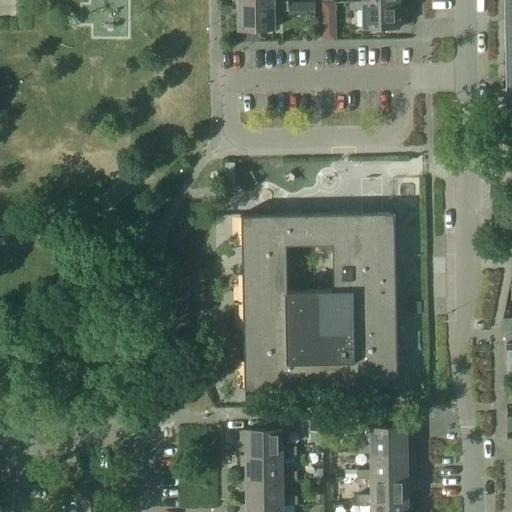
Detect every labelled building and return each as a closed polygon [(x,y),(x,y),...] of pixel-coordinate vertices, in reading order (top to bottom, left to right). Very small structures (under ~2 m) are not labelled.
[(363,1),(349,1),(349,9),(363,9),(363,26),(400,26),(400,25),(406,25),(406,24),(405,24),(405,15),(400,15),(400,1),(400,0),(363,1)] [(335,1),(323,1),(323,40),(335,40),(335,1)] [(233,27),(232,27),(232,28),(239,28),(239,41),(260,40),(260,28),(275,28),(275,11),(290,10),(289,2),(275,2),(238,3),(238,18),(233,18),(233,27)] [(314,2),(303,2),(303,11),(315,11),(314,2)] [(242,213),(245,387),(398,385),(395,211),(242,213)] [(421,301),(411,301),(411,311),(421,311),(421,301)] [(345,395),(344,403),(360,403),(360,395),(345,395)] [(263,396),(247,396),(247,405),(263,405),(263,396)] [(294,396),(278,396),(278,405),(294,404),(294,396)] [(357,452),(371,452),(407,451),(407,450),(407,436),(412,436),(412,427),(413,427),(413,426),(407,426),(371,426),(371,444),(357,444),(357,452)] [(246,439),(246,453),(246,454),(283,453),(283,454),(297,453),(297,445),(282,445),(282,428),(246,429),(240,429),(240,430),(241,430),(241,439),(246,439)] [(357,477),(371,477),(408,476),(408,475),(408,461),(412,460),(412,452),(413,451),(413,450),(407,450),(407,451),(371,452),(371,468),(357,469),(357,477)] [(246,464),(247,478),(247,479),(283,479),(297,478),(297,469),(283,470),(283,454),(283,453),(246,454),(246,453),(240,453),(240,455),(241,455),(241,464),(246,464)] [(323,477),(323,468),(314,468),(314,477),(323,477)] [(358,502),(372,502),(408,501),(408,500),(408,486),(413,485),(413,477),(413,476),(413,475),(408,475),(408,476),(371,477),(372,493),(358,494),(358,502)] [(247,489),(247,503),(247,504),(283,504),(298,503),(297,495),(283,495),(283,479),(247,479),(247,478),(240,478),(240,480),(242,480),(242,489),(247,489)] [(408,511),(408,510),(413,510),(413,502),(414,502),(414,500),(408,500),(408,501),(372,502),(371,511),(408,511)] [(283,511),(283,504),(247,504),(247,503),(241,504),(241,505),(242,505),(242,511),(283,511)]
